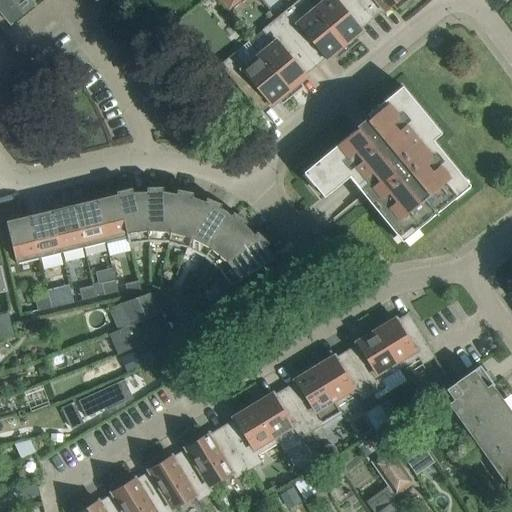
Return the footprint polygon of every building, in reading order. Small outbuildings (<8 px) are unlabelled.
[(35,5),(31,0),(0,0),(0,9),(11,24),(35,5)] [(221,0),(229,9),(239,0),(221,0)] [(371,20),(354,0),(324,0),(314,8),(348,49),(359,40),(355,36),(362,30),(361,28),(371,20)] [(354,0),(371,20),(384,10),(385,11),(392,5),(396,10),(408,0),(354,0)] [(348,49),(314,8),(301,20),(290,6),(276,18),(315,66),(325,58),(327,60),(334,54),(337,58),(348,49)] [(171,11),(162,19),(169,28),(178,20),(171,11)] [(315,66),(276,18),(261,30),(272,43),(259,54),(293,95),(304,86),(300,82),(307,76),(306,74),(315,66)] [(180,33),(170,41),(177,51),(188,42),(180,33)] [(293,95),(259,54),(246,65),(235,52),(220,64),(259,113),(270,104),(271,106),(278,100),(282,104),(293,95)] [(470,185),(433,140),(441,133),(402,86),(368,114),(371,118),(368,120),(366,118),(356,126),(358,128),(355,131),(354,130),(304,172),(324,197),(349,176),(402,241),(470,185)] [(177,194),(176,193),(163,191),(163,187),(147,187),(147,191),(149,241),(169,242),(177,194)] [(147,191),(133,192),(132,188),(116,191),(117,194),(118,194),(128,237),(127,237),(129,243),(149,241),(147,191)] [(206,202),(205,201),(192,196),(193,192),(177,189),(176,193),(177,194),(169,242),(187,248),(206,202)] [(118,194),(117,194),(108,196),(107,193),(94,197),(95,199),(96,199),(106,242),(127,237),(128,237),(118,194)] [(232,216),(231,215),(220,208),(221,203),(207,197),(205,201),(206,202),(187,248),(205,257),(232,216)] [(96,199),(95,199),(86,201),(85,199),(72,202),(73,205),(84,247),(106,242),(96,199)] [(73,205),(64,207),(63,204),(50,207),(51,210),(62,253),(84,247),(73,205)] [(51,210),(42,212),(41,210),(28,213),(28,215),(29,215),(39,258),(62,253),(51,210)] [(255,235),(254,234),(245,224),(247,221),(234,212),(231,215),(232,216),(205,257),(220,269),(255,235)] [(29,215),(28,215),(19,218),(19,215),(6,218),(17,263),(39,258),(29,215)] [(257,231),(254,234),(255,235),(220,269),(232,285),(274,259),(265,246),(269,243),(257,231)] [(115,280),(101,283),(104,295),(118,291),(115,280)] [(139,280),(125,283),(128,295),(142,292),(139,280)] [(93,285),(79,288),(82,300),(96,297),(93,285)] [(71,290),(57,294),(60,305),(73,302),(71,290)] [(161,312),(151,292),(121,303),(131,324),(148,317),(161,312)] [(198,293),(190,302),(199,315),(209,308),(198,293)] [(49,296),(35,299),(38,311),(51,307),(49,296)] [(7,313),(0,315),(0,323),(9,321),(7,313)] [(435,357),(408,313),(397,320),(396,318),(387,323),(385,321),(374,328),(399,368),(418,357),(422,364),(435,357)] [(131,324),(121,329),(130,349),(157,338),(148,317),(131,324)] [(399,368),(374,328),(363,334),(365,337),(356,342),(357,344),(346,350),(373,395),(374,394),(385,387),(381,380),(399,368)] [(373,395),(346,350),(335,357),(334,355),(325,361),(324,358),(313,365),(338,406),(354,396),(365,413),(380,404),(374,394),(373,395)] [(137,353),(121,359),(127,374),(143,368),(139,357),(137,353)] [(342,413),(338,406),(313,365),(302,372),(303,374),(294,379),(295,381),(285,388),(312,432),(323,425),(324,428),(341,418),(340,415),(342,413)] [(511,411),(511,412),(493,386),(494,385),(480,365),(435,397),(511,505),(511,411)] [(106,411),(129,401),(120,382),(78,401),(86,418),(105,409),(106,411)] [(312,432),(285,388),(274,394),(273,393),(264,398),(262,396),(251,402),(276,443),(295,432),(300,439),(312,432)] [(276,443),(251,402),(240,409),(242,412),(233,417),(234,419),(223,425),(250,470),(262,462),(258,455),(276,443)] [(407,425),(403,418),(386,428),(390,435),(407,425)] [(250,470),(223,425),(209,434),(208,432),(200,437),(197,432),(182,441),(186,448),(209,487),(211,486),(231,473),(235,479),(250,470)] [(50,434),(50,442),(62,442),(62,434),(50,434)] [(395,444),(416,474),(426,467),(405,438),(395,444)] [(30,440),(16,447),(22,458),(35,451),(30,440)] [(327,445),(322,448),(328,458),(337,452),(334,447),(327,445)] [(209,487),(186,448),(172,457),(171,455),(163,460),(160,455),(145,464),(149,470),(173,509),(174,508),(194,496),(198,501),(214,492),(211,486),(209,487)] [(390,448),(371,462),(395,496),(415,482),(390,448)] [(342,450),(332,456),(337,465),(347,459),(342,450)] [(173,509),(149,470),(135,479),(134,477),(126,482),(123,477),(108,486),(112,493),(123,511),(176,511),(174,508),(173,509)] [(305,473),(294,480),(303,495),(314,488),(305,473)] [(291,484),(279,491),(288,505),(299,497),(291,484)] [(403,511),(385,487),(365,501),(372,511),(403,511)] [(123,511),(112,493),(99,501),(98,500),(90,504),(87,499),(72,508),(73,511),(123,511)]
